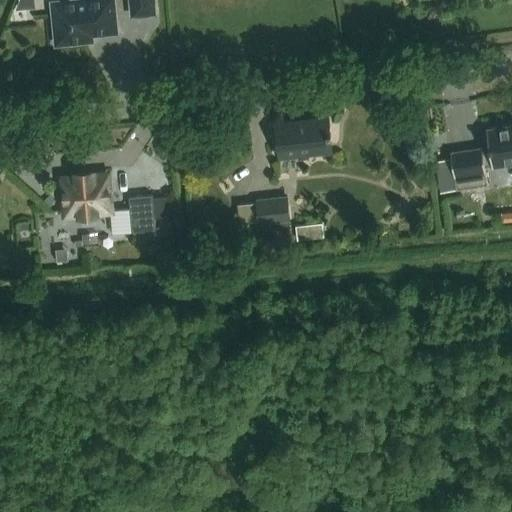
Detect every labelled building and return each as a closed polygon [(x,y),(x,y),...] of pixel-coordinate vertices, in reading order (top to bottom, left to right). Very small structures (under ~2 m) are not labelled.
[(58,43),(80,41),(79,35),(115,31),(112,0),(97,0),(54,5),(56,27),(54,27),(55,40),(58,39),(58,43)] [(333,152),(332,145),(329,118),(276,124),(279,158),(333,152)] [(511,124),(487,128),(492,165),(511,162),(511,124)] [(487,184),(481,147),(451,152),(456,188),(487,184)] [(111,211),(108,175),(64,178),(67,214),(111,211)] [(50,195),(44,200),(50,207),(56,201),(50,195)] [(129,197),(133,232),(156,230),(153,195),(129,197)] [(286,196),(253,199),(256,224),(288,221),(286,196)] [(320,238),(319,224),(292,226),(294,240),(320,238)] [(90,234),(82,234),(82,243),(90,243),(90,234)] [(68,248),(56,249),(57,261),(69,260),(68,248)]
